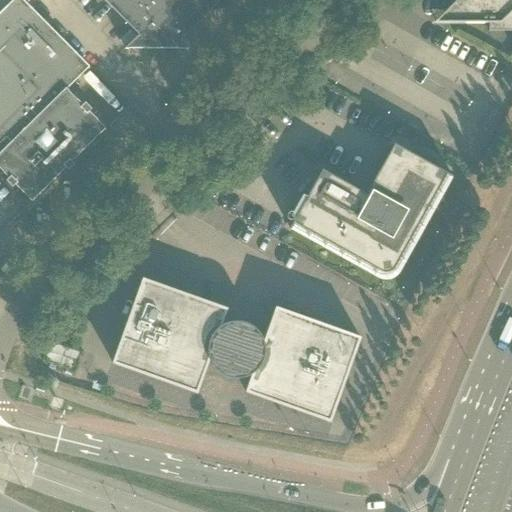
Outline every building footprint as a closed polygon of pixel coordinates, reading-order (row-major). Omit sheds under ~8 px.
[(89,68),(75,54),(22,0),(13,0),(0,13),(0,170),(9,179),(6,182),(13,189),(15,186),(32,203),(63,172),(60,169),(71,158),(74,161),(105,130),(89,113),(91,110),(85,104),(83,106),(67,90),(89,68)] [(102,0),(138,36),(125,50),(184,50),(184,37),(221,0),(102,0)] [(434,24),(458,25),(489,25),(489,32),(511,32),(511,0),(459,0),(458,1),(436,22),(436,23),(434,24)] [(311,77),(305,87),(317,94),(323,83),(311,77)] [(372,184),(373,184),(366,196),(322,171),(307,199),(295,220),(290,230),(291,231),(294,225),(381,274),(382,274),(383,274),(384,275),(385,275),(386,275),(387,275),(388,274),(389,274),(390,274),(390,273),(391,273),(392,272),(393,272),(393,271),(394,270),(446,177),(451,180),(452,178),(394,146),(377,177),(376,177),(375,177),(374,177),(373,177),(372,177),(372,178),(371,178),(371,179),(371,180),(371,181),(371,182),(371,183),(372,183),(372,184)] [(197,395),(209,361),(210,364),(211,366),(212,368),(214,370),(216,372),(218,374),(220,376),(222,377),(224,378),(227,379),(229,380),(232,380),(234,381),(237,381),(240,381),(242,380),(245,380),(247,379),(249,378),(252,377),(246,394),(330,424),(360,339),(276,309),(264,343),(263,340),(262,338),(261,336),(259,334),(258,332),(256,331),(254,329),(252,328),(250,326),(248,325),(246,324),(244,324),(241,323),(239,323),(237,323),(234,323),(232,323),(229,324),(227,325),(225,326),(223,327),(221,328),(227,310),(143,280),(113,365),(197,395)] [(85,315),(78,308),(71,315),(79,322),(85,315)] [(63,347),(56,368),(73,374),(80,353),(63,347)] [(103,389),(93,386),(91,392),(101,395),(103,389)]
